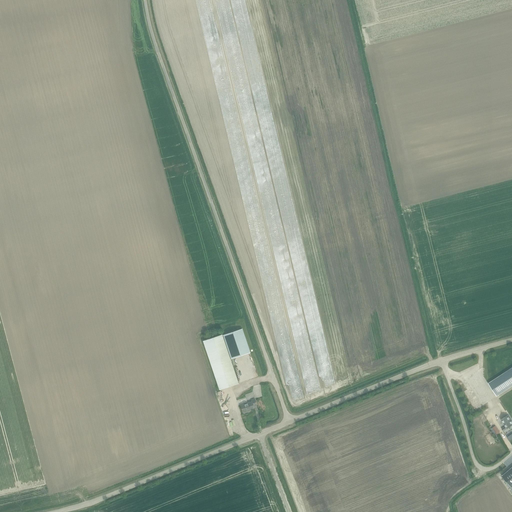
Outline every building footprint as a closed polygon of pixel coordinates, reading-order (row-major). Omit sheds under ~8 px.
[(222,335),(230,359),(250,353),(242,329),(222,335)] [(203,342),(219,389),(238,383),(230,359),(222,335),(203,342)] [(497,396),(511,385),(511,367),(488,383),(497,396)] [(254,406),(257,405),(255,399),(251,400),(252,401),(241,405),(243,413),(255,409),(254,406)] [(503,431),(511,425),(511,421),(507,415),(501,419),(505,426),(501,428),(503,431)] [(511,486),(511,467),(503,476),(511,486)]
